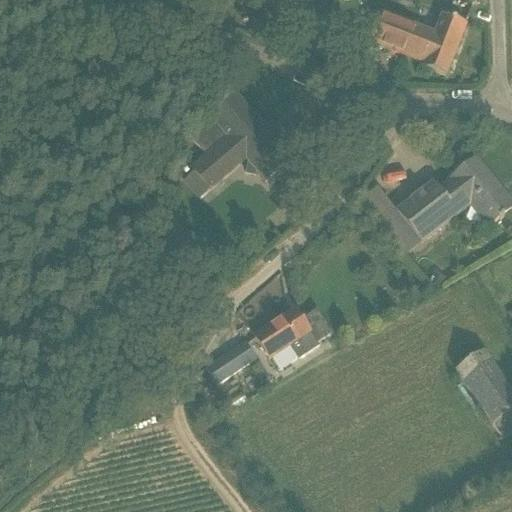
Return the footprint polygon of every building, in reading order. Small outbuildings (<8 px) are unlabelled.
[(446,79),(467,26),(442,16),(435,36),(381,14),(369,45),(423,65),(421,69),(446,79)] [(255,179),(256,171),(265,182),(290,161),(272,140),(277,135),(267,124),(262,129),(233,95),(208,115),(209,116),(200,123),(186,135),(206,159),(193,171),(210,191),(246,160),(247,161),(244,177),(255,179)] [(409,203),(396,213),(422,247),(470,209),(487,230),(511,210),(511,207),(476,161),(450,181),(451,182),(439,191),(434,184),(420,194),(421,196),(410,204),(409,203)] [(184,296),(199,282),(187,270),(173,284),(184,296)] [(445,280),(434,275),(428,288),(440,293),(445,280)] [(299,363),(319,349),(294,311),(254,338),(262,350),(271,363),(273,361),(280,373),(298,361),(299,363)] [(221,360),(205,370),(217,389),(257,361),(245,344),(221,360)] [(511,433),(511,395),(484,352),(454,371),(499,441),(511,433)]
